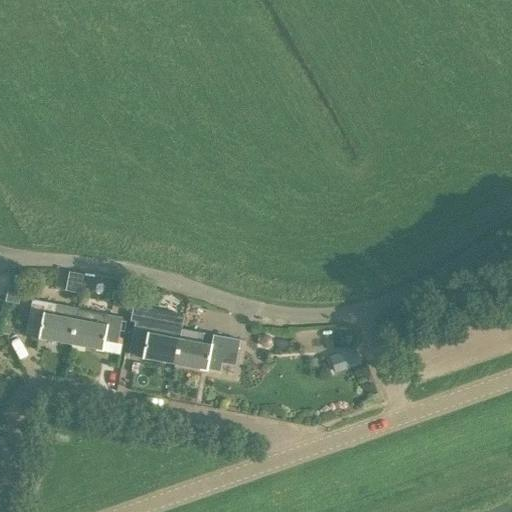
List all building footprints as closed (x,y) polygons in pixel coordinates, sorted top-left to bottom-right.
[(81,292),(84,275),(84,274),(69,271),(68,279),(66,290),(81,292)] [(94,295),(97,282),(97,278),(84,275),(81,292),(94,295)] [(45,306),(32,303),(28,326),(41,328),(39,338),(71,344),(77,309),(55,305),(54,315),(43,313),(45,306)] [(77,309),(71,344),(103,350),(105,340),(117,343),(122,317),(77,309)] [(158,334),(149,332),(150,322),(137,320),(131,354),(143,357),(143,358),(175,364),(182,328),(160,323),(158,334)] [(211,344),(202,342),(204,332),(182,328),(175,364),(220,372),(222,362),(236,365),(240,339),(213,334),(211,344)] [(260,338),(259,341),(260,344),(262,346),(265,347),(268,347),(270,344),(271,341),(271,338),(268,336),(265,335),(262,336),(260,338)] [(335,372),(360,363),(356,350),(331,358),(335,372)]
